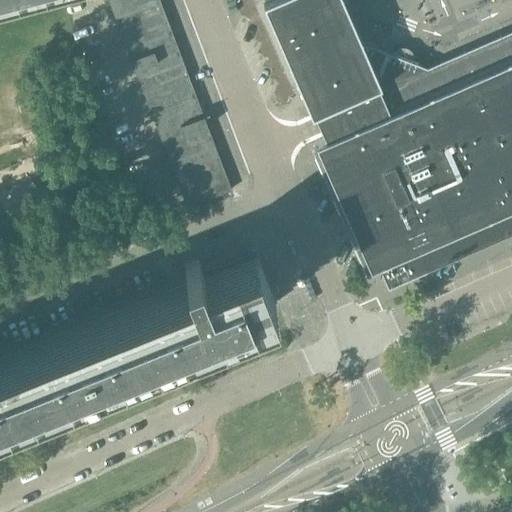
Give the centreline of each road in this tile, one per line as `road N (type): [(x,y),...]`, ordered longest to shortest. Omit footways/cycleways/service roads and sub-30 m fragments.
road 1 (residential): [(351,346),(0,499)]
road 2 (residential): [(0,313),(288,196)]
road 3 (residential): [(288,196),(207,0)]
road 4 (secondary): [(370,420),(204,511)]
road 5 (residential): [(511,278),(351,346)]
road 6 (residential): [(351,346),(288,196)]
road 7 (secondary): [(511,350),(391,410)]
